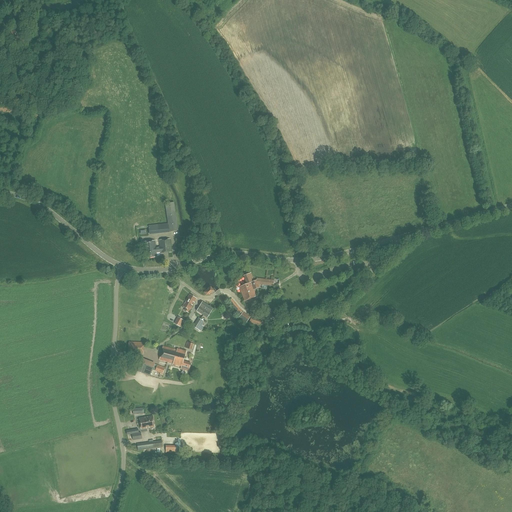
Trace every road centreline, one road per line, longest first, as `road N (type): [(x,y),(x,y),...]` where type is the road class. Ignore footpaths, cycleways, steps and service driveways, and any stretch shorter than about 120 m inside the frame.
road 1 (unclassified): [(110,511),(123,469),(110,385),(123,266)]
road 2 (tertiary): [(170,269),(227,253),(315,259),(398,237)]
road 3 (track): [(499,209),(467,57),(511,8)]
road 4 (residential): [(260,316),(307,318),(338,306),(390,256),(398,237)]
road 5 (tertiary): [(123,266),(48,210),(0,193)]
